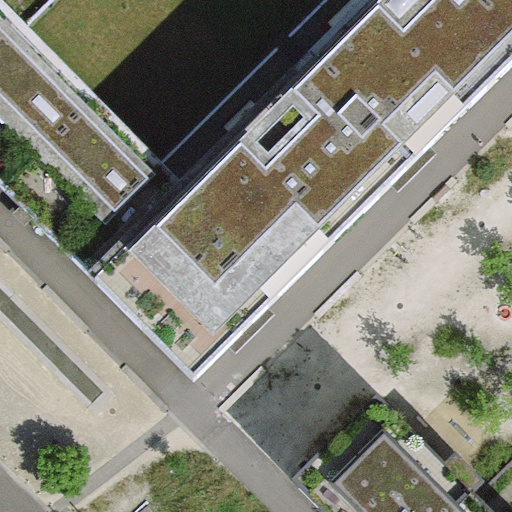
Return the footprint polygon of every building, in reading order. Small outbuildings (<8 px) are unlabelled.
[(0,0),(0,26),(15,12),(2,0),(0,0)] [(511,60),(452,0),(366,0),(253,112),(358,218),(416,162),(511,66),(511,60)] [(511,0),(452,0),(511,60),(511,0)] [(99,96),(15,12),(0,26),(0,170),(12,182),(99,96)] [(183,181),(99,96),(12,182),(31,201),(96,267),(183,181)] [(183,181),(96,267),(201,373),(252,323),(358,218),(253,112),(183,181)] [(511,511),(511,477),(397,361),(283,472),(322,511),(511,511)]
